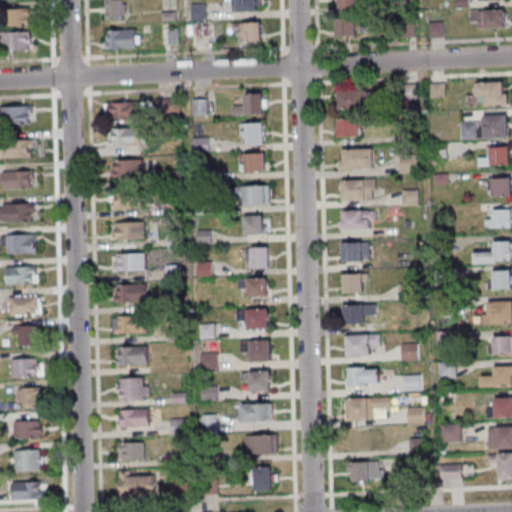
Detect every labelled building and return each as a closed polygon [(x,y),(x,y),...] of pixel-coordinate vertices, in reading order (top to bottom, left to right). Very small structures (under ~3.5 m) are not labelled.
[(103,0),(119,0),(120,19),(104,20),(103,0)] [(234,0),(234,4),(230,4),(230,11),(256,10),(255,0),(234,0)] [(369,0),(336,0),(336,8),(369,8),(369,0)] [(396,0),(396,10),(412,10),(411,0),(396,0)] [(189,4),(189,19),(204,19),(203,4),(189,4)] [(27,8),(28,15),(27,15),(27,25),(2,26),(1,9),(27,8)] [(467,10),(477,9),(477,11),(481,11),(481,9),(502,8),(503,12),(504,13),(504,18),(503,19),(503,21),(501,21),(502,26),(477,27),(477,21),(468,21),(467,10)] [(159,12),(159,21),(174,20),(174,11),(159,12)] [(333,35),(333,18),(353,17),(354,35),(333,35)] [(258,20),(239,22),(230,23),(231,30),(237,30),(237,41),(259,39),(258,20)] [(427,22),(428,37),(442,36),(441,21),(427,22)] [(413,37),(412,23),(399,24),(400,38),(413,37)] [(165,27),(166,44),(176,44),(175,27),(165,27)] [(105,30),(133,28),(134,35),(138,34),(139,44),(134,44),(135,47),(105,49),(103,47),(103,41),(104,40),(106,40),(105,30)] [(0,50),(0,31),(27,31),(27,35),(28,35),(28,44),(26,44),(26,49),(25,49),(23,51),(20,51),(18,50),(0,50)] [(473,81),(500,80),(501,92),(506,92),(506,103),(464,105),(464,95),(473,94),(473,93),(472,91),(471,87),(472,85),(473,84),(473,81)] [(443,82),(443,98),(428,98),(428,83),(443,82)] [(415,99),(415,84),(399,84),(399,99),(415,99)] [(336,108),(335,90),(359,89),(359,90),(368,90),(369,107),(336,108)] [(243,93),(243,105),(231,105),(231,115),(262,114),(260,92),(243,93)] [(155,99),(155,113),(178,113),(178,98),(155,99)] [(205,99),(205,115),(190,115),(190,99),(205,99)] [(106,103),(107,116),(110,116),(110,121),(143,120),(142,101),(106,103)] [(0,106),(0,122),(27,122),(27,114),(30,113),(30,105),(0,106)] [(458,122),(459,140),(476,139),(476,138),(505,136),(504,114),(480,115),(481,128),(476,128),(476,121),(458,122)] [(335,117),(335,136),(357,136),(357,135),(359,133),(359,129),(356,127),(356,117),(335,117)] [(238,123),(261,122),(262,143),(245,144),(244,138),(241,138),(241,135),(239,136),(238,123)] [(163,138),(162,125),(177,124),(178,137),(163,138)] [(110,128),(111,139),(108,139),(108,146),(140,145),(139,144),(146,143),(146,134),(139,135),(139,126),(110,128)] [(399,133),(399,143),(415,142),(415,132),(399,133)] [(191,138),(192,152),(208,152),(207,137),(191,138)] [(0,139),(31,139),(31,147),(27,148),(28,156),(0,157),(0,139)] [(444,142),(445,157),(430,158),(429,143),(444,142)] [(488,156),(476,157),(476,166),(490,166),(490,164),(507,164),(507,146),(488,146),(488,156)] [(370,148),(371,168),(337,169),(337,160),(341,160),(341,149),(370,148)] [(237,154),(243,154),(243,153),(262,152),(264,170),(244,171),(243,163),(238,163),(237,154)] [(398,155),(399,173),(416,172),(415,154),(398,155)] [(113,169),(112,160),(140,159),(141,176),(109,178),(109,169),(113,169)] [(193,184),(193,169),(208,168),(208,184),(193,184)] [(0,172),(1,189),(29,187),(28,180),(32,180),(32,169),(0,172)] [(164,171),(164,184),(180,184),(179,170),(164,171)] [(446,173),(446,184),(432,184),(431,174),(446,173)] [(509,176),(509,195),(490,196),(490,189),(486,190),(486,179),(489,179),(489,177),(509,176)] [(339,180),(374,178),(374,190),(371,190),(371,199),(363,200),(363,199),(340,200),(339,190),(338,189),(337,184),(339,182),(339,180)] [(267,184),(268,204),(237,206),(236,196),(242,196),(242,186),(267,184)] [(110,209),(110,201),(113,201),(113,191),(142,190),(142,208),(110,209)] [(401,190),(401,206),(416,206),(416,190),(401,190)] [(208,215),(208,199),(193,199),(194,215),(208,215)] [(182,200),(182,214),(166,215),(165,201),(182,200)] [(1,208),(0,208),(0,218),(1,218),(1,223),(31,221),(30,214),(33,213),(33,203),(1,205),(1,208)] [(490,209),(490,219),(482,219),(482,228),(510,227),(509,208),(490,209)] [(340,210),(340,220),(339,220),(339,229),(367,228),(367,220),(373,219),(372,210),(360,210),(360,209),(340,210)] [(242,215),(242,234),(262,234),(261,214),(242,215)] [(142,221),(143,238),(111,240),(111,232),(114,231),(114,223),(142,221)] [(209,230),(209,244),(195,244),(195,230),(209,230)] [(0,236),(4,236),(4,235),(33,234),(34,252),(5,254),(4,245),(0,245),(0,236)] [(166,248),(165,236),(181,235),(181,247),(166,248)] [(509,240),(509,247),(510,247),(510,258),(510,259),(493,260),(493,262),(471,263),(471,250),(476,250),(476,251),(491,251),(491,240),(509,240)] [(338,242),(359,242),(367,242),(368,256),(360,256),(360,261),(339,262),(338,242)] [(266,246),(266,267),(247,267),(247,260),(244,260),(244,248),(249,248),(249,246),(266,246)] [(143,252),(144,270),(112,271),(112,263),(115,263),(114,254),(143,252)] [(210,261),(211,276),(196,276),(195,261),(210,261)] [(4,267),(4,284),(31,283),(31,274),(34,274),(34,265),(4,267)] [(164,279),(163,265),(178,265),(179,278),(164,279)] [(448,267),(449,284),(433,285),(433,268),(448,267)] [(508,268),(509,288),(486,289),(485,282),(491,281),(490,270),(508,268)] [(340,273),(360,272),(360,273),(366,273),(366,280),(360,281),(361,291),(341,292),(340,273)] [(237,279),(245,278),(245,277),(264,276),(265,280),(266,282),(266,285),(265,287),(265,295),(247,296),(246,288),(237,288),(237,279)] [(396,284),(396,298),(414,298),(414,283),(396,284)] [(116,285),(116,294),(113,294),(113,302),(144,301),(144,284),(116,285)] [(7,296),(8,315),(34,314),(34,309),(37,309),(36,295),(7,296)] [(168,295),(168,309),(185,308),(184,295),(168,295)] [(485,301),(511,300),(511,323),(480,324),(479,314),(486,314),(485,301)] [(341,304),(361,303),(361,304),(373,304),(374,314),(361,314),(362,323),(342,324),(341,304)] [(234,310),(266,308),(266,311),(267,312),(267,318),(266,319),(266,328),(246,329),(245,320),(235,321),(234,310)] [(116,316),(116,325),(113,325),(114,333),(146,332),(145,314),(116,316)] [(212,323),(213,338),(198,339),(197,324),(212,323)] [(11,325),(35,324),(35,331),(37,331),(38,339),(35,339),(35,345),(17,346),(16,335),(12,335),(11,325)] [(164,341),(163,331),(178,330),(178,341),(164,341)] [(449,330),(450,346),(435,347),(434,331),(449,330)] [(343,335),(367,333),(367,334),(378,333),(379,346),(368,347),(368,355),(344,356),(343,335)] [(511,335),(491,336),(491,344),(485,345),(486,354),(511,353),(511,335)] [(237,341),(248,340),(268,339),(269,360),(249,361),(249,358),(245,358),(244,352),(238,353),(237,341)] [(399,344),(399,360),(416,359),(415,343),(399,344)] [(117,357),(117,347),(146,346),(146,364),(114,365),(114,357),(117,357)] [(215,352),(216,369),(199,370),(198,353),(215,352)] [(9,359),(10,377),(42,376),(42,362),(36,362),(35,358),(9,359)] [(453,361),(454,378),(437,378),(436,362),(453,361)] [(492,375),(478,375),(478,387),(511,386),(510,374),(511,374),(511,365),(491,366),(492,375)] [(346,367),(364,366),(364,368),(376,368),(377,382),(364,383),(364,385),(346,386),(346,385),(344,385),(344,378),(346,378),(346,367)] [(247,372),(247,370),(268,370),(268,372),(269,374),(269,379),(268,381),(268,390),(247,390),(247,381),(239,381),(239,373),(247,372)] [(401,375),(402,391),(419,390),(418,374),(401,375)] [(117,385),(116,382),(118,382),(117,378),(141,377),(142,386),(147,386),(147,395),(142,395),(142,398),(118,399),(118,393),(115,393),(115,385),(117,385)] [(215,385),(215,400),(200,401),(199,386),(215,385)] [(15,389),(16,400),(22,399),(22,408),(40,407),(39,387),(21,387),(21,389),(15,389)] [(453,391),(453,402),(437,403),(437,392),(453,391)] [(170,393),(170,404),(184,403),(184,392),(170,393)] [(344,398),(365,397),(389,396),(389,407),(384,407),(384,418),(345,420),(344,398)] [(492,407),(491,397),(511,396),(511,417),(493,418),(493,417),(484,417),(483,408),(492,407)] [(239,403),(239,422),(252,421),(251,420),(271,420),(270,403),(251,403),(239,403)] [(405,407),(406,423),(422,423),(421,406),(405,407)] [(118,410),(147,409),(148,426),(117,427),(116,420),(119,419),(118,410)] [(430,412),(430,422),(422,422),(422,412),(430,412)] [(200,415),(201,421),(198,421),(199,433),(215,433),(213,414),(200,415)] [(168,419),(169,434),(183,433),(183,419),(168,419)] [(12,421),(12,439),(38,438),(38,434),(40,434),(40,425),(38,425),(38,420),(12,421)] [(438,442),(438,424),(458,423),(459,441),(438,442)] [(511,425),(486,427),(487,449),(511,447),(511,425)] [(378,428),(365,429),(365,428),(346,429),(347,450),(365,449),(365,447),(373,447),(373,439),(378,439),(378,428)] [(271,434),(272,453),(245,455),(243,435),(271,434)] [(407,438),(407,453),(423,453),(423,437),(407,438)] [(117,452),(116,443),(142,442),(143,460),(120,461),(120,460),(118,460),(118,453),(118,452),(117,452)] [(203,449),(204,462),(219,461),(219,448),(203,449)] [(13,451),(38,449),(38,455),(41,456),(41,464),(38,464),(39,469),(13,471),(13,451)] [(172,451),(173,466),(187,465),(187,450),(172,451)] [(496,454),(485,455),(485,463),(496,462),(497,480),(511,479),(511,452),(496,452),(496,454)] [(346,462),(376,461),(377,470),(382,469),(382,478),(367,478),(367,481),(350,481),(350,478),(348,478),(348,472),(346,472),(346,462)] [(438,465),(439,479),(460,478),(459,464),(438,465)] [(253,490),(252,466),(269,465),(270,473),(272,473),(273,482),(269,482),(270,489),(253,490)] [(388,470),(389,486),(403,485),(403,469),(388,470)] [(118,470),(128,470),(129,476),(149,475),(149,479),(153,479),(154,496),(119,498),(118,486),(117,485),(117,481),(118,479),(118,470)] [(171,477),(171,492),(188,492),(188,477),(171,477)] [(216,494),(216,479),(201,479),(202,495),(216,494)] [(10,483),(10,500),(41,499),(42,498),(42,492),(40,491),(38,491),(38,482),(10,483)]
